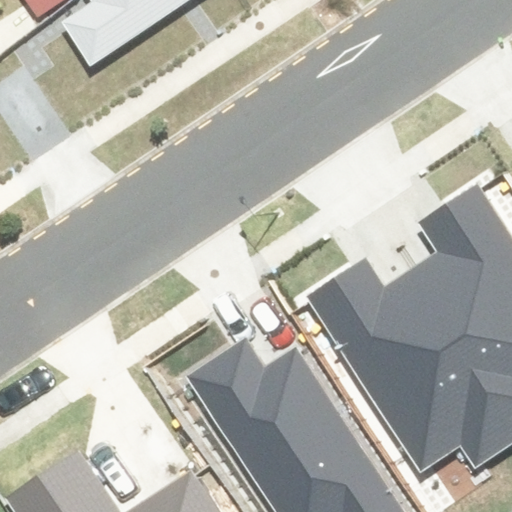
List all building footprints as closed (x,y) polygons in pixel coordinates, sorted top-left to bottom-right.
[(69,25),(98,68),(198,0),(98,0),(101,3),(69,25)] [(414,272),(511,420),(511,243),(481,196),(428,231),(443,254),(414,272)] [(372,266),(315,303),(427,471),(463,447),(478,469),(511,447),(511,420),(414,272),(387,290),(372,266)] [(241,343),(189,377),(277,511),(400,511),(292,346),(258,368),(241,343)] [(116,511),(84,461),(17,505),(21,511),(221,511),(202,481),(153,511),(116,511)]
